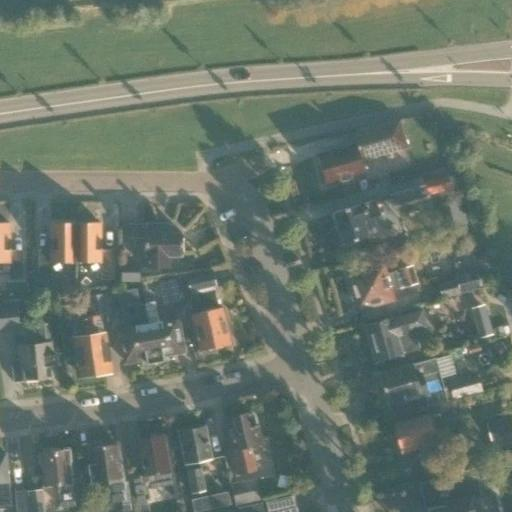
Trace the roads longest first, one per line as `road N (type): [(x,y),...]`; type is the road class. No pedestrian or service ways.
road 1 (primary): [(0,114),(228,83),(404,71)]
road 2 (residential): [(0,417),(103,408),(305,362)]
road 3 (unclassified): [(0,182),(199,183),(239,195)]
road 4 (residential): [(305,362),(262,223),(239,195)]
road 5 (residential): [(344,511),(305,362)]
